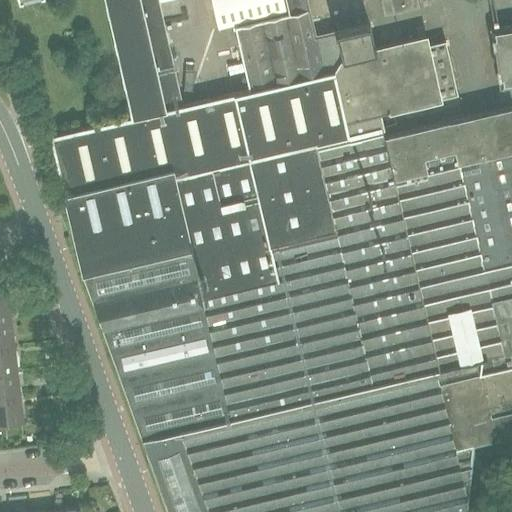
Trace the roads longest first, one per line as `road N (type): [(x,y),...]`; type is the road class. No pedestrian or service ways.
road 1 (tertiary): [(120,449),(0,129)]
road 2 (residential): [(0,473),(120,449)]
